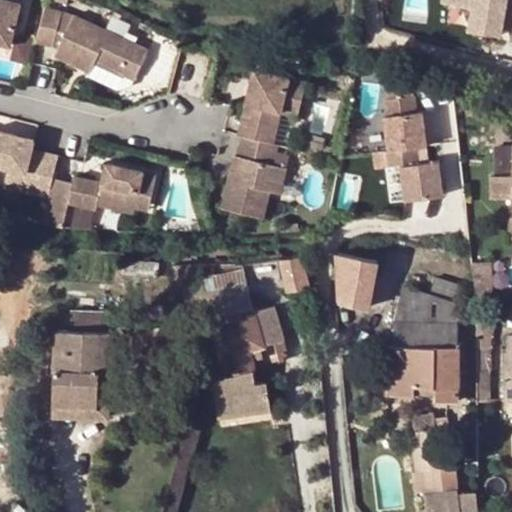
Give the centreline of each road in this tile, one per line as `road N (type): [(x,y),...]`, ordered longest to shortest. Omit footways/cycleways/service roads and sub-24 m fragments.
road 1 (residential): [(185,116),(110,126),(0,99)]
road 2 (residential): [(511,69),(378,33)]
